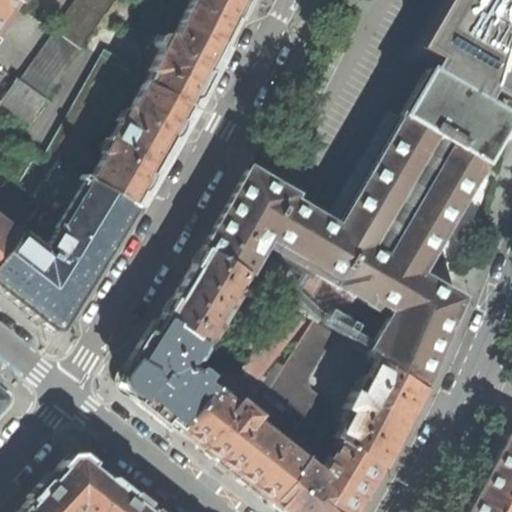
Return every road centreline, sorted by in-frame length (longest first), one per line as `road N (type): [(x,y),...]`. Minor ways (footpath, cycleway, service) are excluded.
road 1 (residential): [(289,0),(67,396)]
road 2 (residential): [(408,511),(511,306)]
road 3 (residential): [(67,396),(217,511)]
